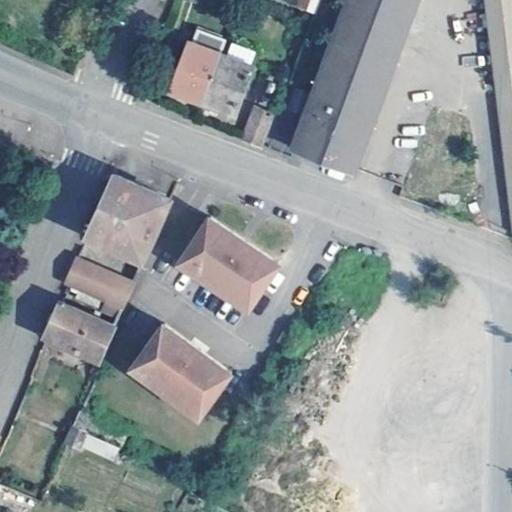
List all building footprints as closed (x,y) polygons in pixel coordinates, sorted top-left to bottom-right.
[(418,0),(349,0),(292,153),(353,176),(356,169),(418,0)] [(320,0),(295,0),(293,7),(316,15),(320,0)] [(511,0),(483,0),(511,233),(511,0)] [(176,91),(207,103),(225,56),(194,44),(176,91)] [(255,67),(225,56),(207,103),(238,115),(255,67)] [(276,115),(258,108),(247,139),(265,145),(276,115)] [(171,196),(115,171),(101,202),(87,233),(143,259),(171,196)] [(244,239),(212,218),(181,264),(249,309),(280,263),(244,239)] [(134,281),(77,255),(67,279),(70,281),(107,297),(104,307),(120,314),(134,281)] [(114,324),(60,301),(53,317),(45,335),(99,360),(114,324)] [(195,346),(164,324),(132,369),(200,417),(232,373),(195,346)] [(73,426),(84,432),(117,446),(124,431),(79,411),(73,426)] [(79,446),(84,432),(73,426),(66,441),(79,446)] [(117,446),(84,432),(79,446),(111,461),(117,446)]
